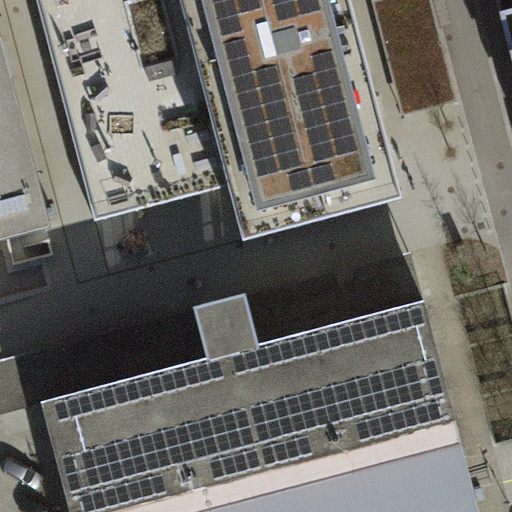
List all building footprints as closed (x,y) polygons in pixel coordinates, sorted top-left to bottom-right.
[(39,0),(98,224),(229,189),(244,244),(402,203),(348,0),(39,0)] [(511,0),(495,0),(499,15),(511,11),(511,0)] [(511,11),(499,15),(511,61),(511,11)] [(0,80),(0,252),(42,242),(0,80)] [(0,414),(43,403),(424,302),(472,290),(459,243),(247,298),(246,294),(195,307),(196,311),(0,362),(0,414)] [(424,302),(43,403),(71,511),(480,511),(457,424),(424,302)]
